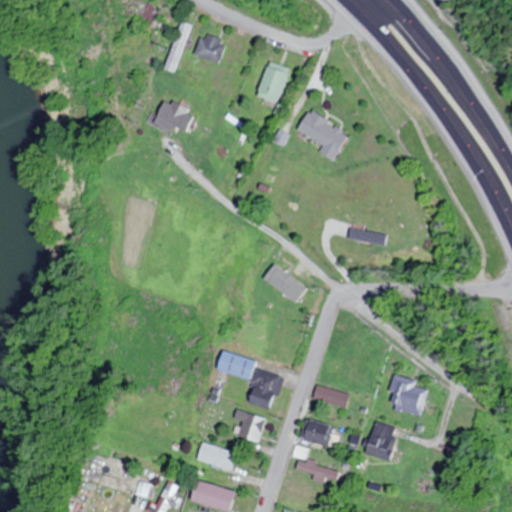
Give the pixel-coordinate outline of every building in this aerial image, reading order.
[(166,68),(176,71),(191,25),(181,22),(166,68)] [(194,57),(218,65),(226,41),(202,33),(194,57)] [(257,96),(278,104),(291,69),(270,61),(257,96)] [(156,122),(172,130),(174,125),(188,132),(196,113),(167,99),(156,122)] [(334,160),(350,134),(310,111),(299,130),(324,144),(320,152),(334,160)] [(287,267),(266,261),(257,292),(277,299),(287,267)] [(359,322),(340,313),(325,344),(344,353),(359,322)] [(220,369),(248,380),(255,363),(227,351),(220,369)] [(273,411),(284,377),(258,369),(248,403),(273,411)] [(394,409),(422,416),(428,389),(416,386),(418,381),(394,375),(390,394),(397,396),(394,409)] [(317,399),(347,409),(351,395),(321,385),(317,399)] [(246,423),(241,438),(259,444),(268,419),(239,410),(236,420),(246,423)] [(330,448),(337,428),(310,419),(303,439),(330,448)] [(368,456),(392,460),(398,427),(374,422),(368,456)] [(233,471),(238,453),(205,443),(200,461),(233,471)] [(297,474),(338,484),(341,470),(300,460),(297,474)] [(231,511),(238,492),(199,480),(193,501),(229,511),(231,511)]
